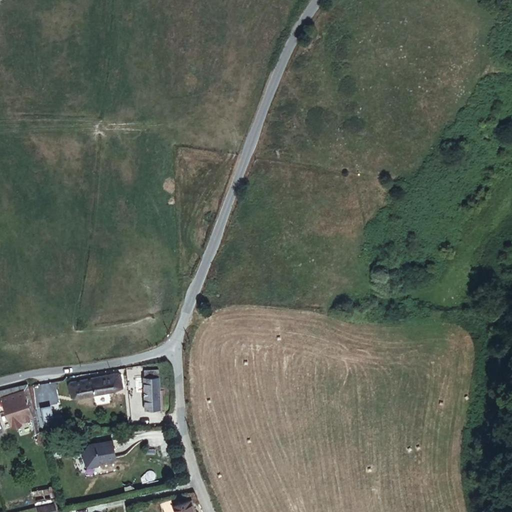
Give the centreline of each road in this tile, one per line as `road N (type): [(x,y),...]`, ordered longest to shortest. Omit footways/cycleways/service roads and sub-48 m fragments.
road 1 (unclassified): [(176,347),(269,93),(318,0)]
road 2 (unclassified): [(0,384),(176,347)]
road 3 (unclassified): [(210,511),(186,446),(176,347)]
